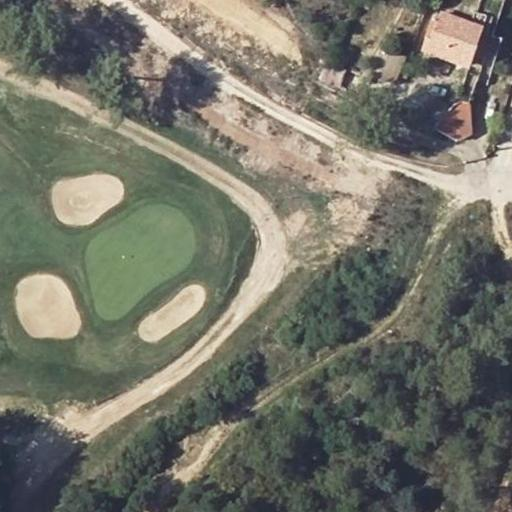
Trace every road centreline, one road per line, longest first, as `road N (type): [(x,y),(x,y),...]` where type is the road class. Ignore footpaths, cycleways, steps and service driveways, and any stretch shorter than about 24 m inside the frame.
road 1 (track): [(476,183),(441,226),(415,279),(366,332),(248,402),(146,511)]
road 2 (track): [(118,0),(303,131),(378,164),(451,182),(511,184)]
